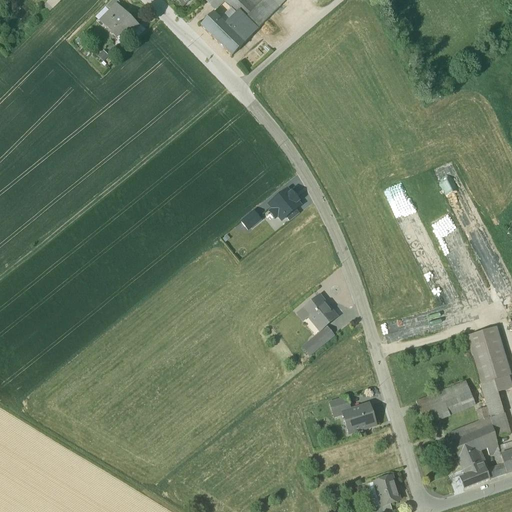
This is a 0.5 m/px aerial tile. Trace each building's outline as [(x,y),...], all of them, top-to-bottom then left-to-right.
[(115,0),(112,0),(105,8),(109,13),(110,13),(116,6),(116,7),(119,4),(115,0)] [(204,0),(216,11),(218,8),(224,2),(222,0),(204,0)] [(240,24),(219,45),(231,57),(280,7),(272,0),(264,0),(244,21),(240,24)] [(222,0),(224,2),(231,9),(244,21),(264,0),(222,0)] [(116,7),(116,6),(110,13),(109,13),(100,22),(116,38),(122,31),(129,38),(138,28),(116,7)] [(220,20),(213,14),(200,27),(219,45),(240,24),(244,21),(231,9),(220,20)] [(483,278),(493,274),(448,174),(438,178),(483,278)] [(296,210),(299,207),(297,204),(298,202),(291,194),(290,195),(287,192),(269,206),(273,210),(269,213),(275,220),(278,217),(282,221),(285,218),(296,210)] [(299,215),(296,210),(285,218),(289,223),(299,215)] [(247,231),(261,221),(253,212),(240,222),(247,231)] [(416,230),(434,278),(445,274),(426,226),(416,230)] [(438,241),(452,275),(459,275),(461,275),(478,275),(467,248),(467,251),(460,235),(460,243),(455,245),(445,245),(442,238),(441,238),(438,232),(435,232),(435,235),(438,243),(438,241)] [(452,285),(447,273),(437,278),(442,290),(452,285)] [(335,318),(318,297),(302,311),(319,331),(335,318)] [(496,328),(467,337),(481,384),(481,385),(494,381),(510,376),(496,328)] [(333,337),(326,329),(315,339),(321,346),(333,337)] [(315,339),(302,349),(309,357),(321,346),(315,339)] [(494,381),(481,385),(481,384),(479,385),(489,419),(503,414),(494,381)] [(474,405),(465,383),(415,403),(425,428),(433,425),(432,423),(474,405)] [(346,398),(330,403),(335,418),(343,415),(343,414),(351,412),(346,398)] [(351,412),(343,414),(343,415),(350,434),(376,426),(369,406),(351,412)] [(486,408),(477,411),(480,423),(448,436),(460,465),(462,472),(464,477),(474,474),(465,456),(459,441),(482,430),(490,428),(486,408)] [(489,419),(495,438),(510,434),(504,414),(503,414),(489,419)] [(490,428),(482,430),(459,441),(465,456),(475,451),(476,451),(491,445),(496,443),(490,428)] [(511,441),(500,445),(502,454),(511,451),(511,441)] [(500,456),(496,443),(491,445),(498,468),(503,467),(502,463),(502,462),(500,456)] [(484,470),(476,451),(475,451),(465,456),(474,474),(484,470)] [(511,452),(500,456),(502,462),(502,463),(503,467),(506,475),(511,472),(511,452)] [(460,465),(452,469),(454,476),(462,472),(460,465)] [(498,468),(495,469),(494,471),(497,478),(506,475),(503,467),(498,468)] [(464,477),(459,480),(463,490),(489,480),(484,470),(464,477)] [(391,478),(375,483),(382,506),(382,507),(390,505),(399,502),(391,478)]
